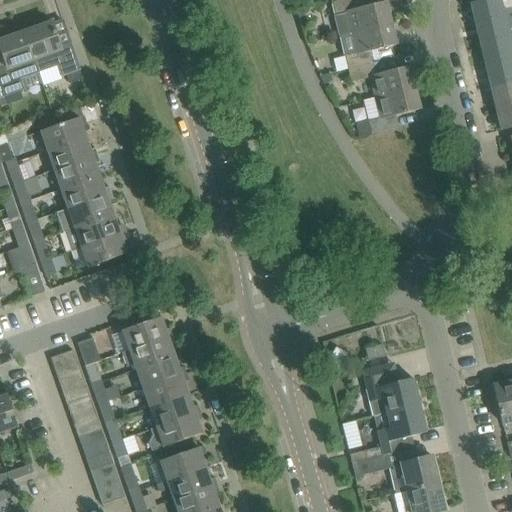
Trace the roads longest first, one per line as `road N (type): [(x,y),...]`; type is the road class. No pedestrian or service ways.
road 1 (tertiary): [(268,332),(171,30)]
road 2 (residential): [(421,280),(465,206),(470,169),(436,0)]
road 3 (residential): [(477,511),(421,280)]
road 4 (tertiary): [(319,511),(268,332)]
road 5 (residential): [(268,332),(387,299),(421,280)]
road 6 (residential): [(0,353),(126,307)]
